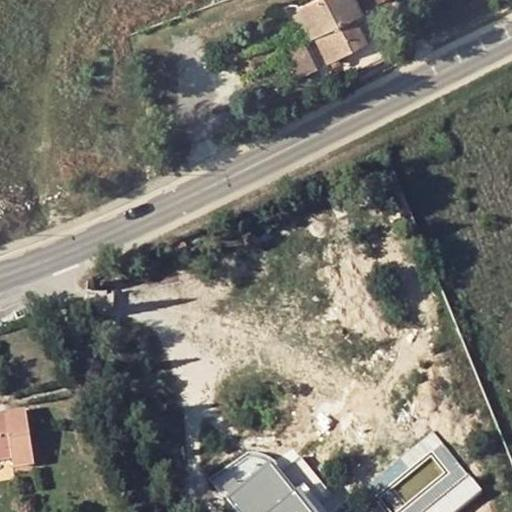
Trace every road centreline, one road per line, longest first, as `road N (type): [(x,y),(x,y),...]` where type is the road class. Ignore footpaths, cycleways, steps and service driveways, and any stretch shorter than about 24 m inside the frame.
road 1 (tertiary): [(511,39),(50,263)]
road 2 (residential): [(50,263),(152,511)]
